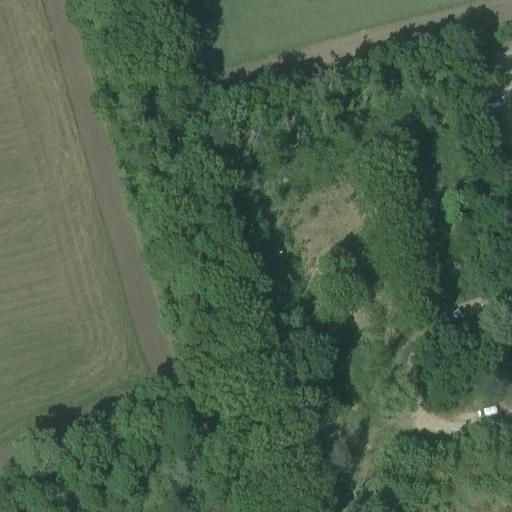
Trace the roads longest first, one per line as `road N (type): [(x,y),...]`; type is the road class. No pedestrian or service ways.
road 1 (track): [(119,0),(262,478),(371,450)]
road 2 (track): [(511,419),(371,450),(368,472),(390,511)]
road 3 (track): [(511,288),(420,347),(410,376),(422,434)]
